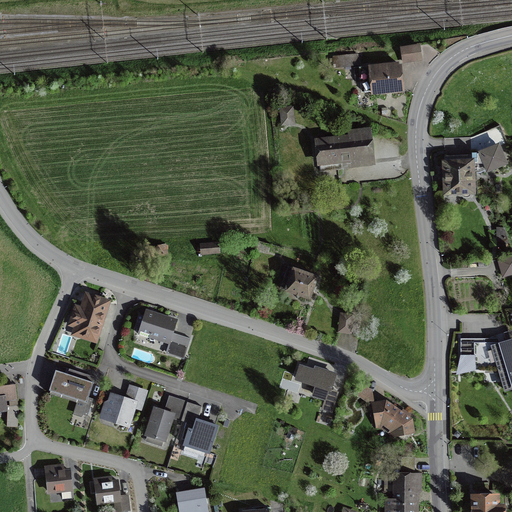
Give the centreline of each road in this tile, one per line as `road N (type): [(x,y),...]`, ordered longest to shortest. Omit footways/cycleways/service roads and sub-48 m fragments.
road 1 (residential): [(434,392),(419,106),(446,61),(511,35)]
road 2 (residential): [(130,284),(434,392)]
road 3 (residential): [(130,284),(112,339),(115,360),(253,408)]
road 4 (residential): [(30,428),(45,445),(137,468),(143,511)]
road 5 (residential): [(440,511),(434,392)]
